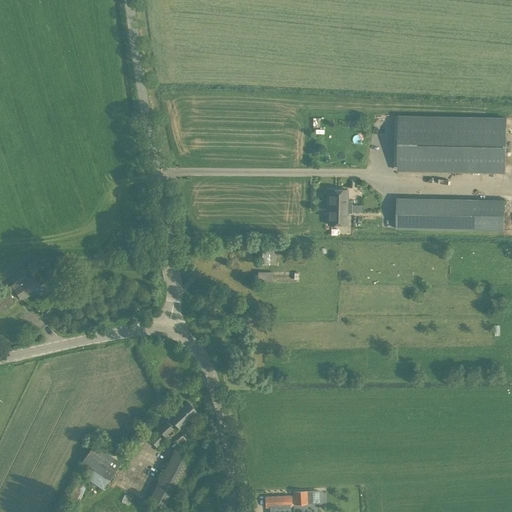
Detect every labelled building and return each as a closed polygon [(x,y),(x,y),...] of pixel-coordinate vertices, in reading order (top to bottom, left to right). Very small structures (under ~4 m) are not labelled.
[(507,118),(398,116),(397,170),(505,172),(507,118)] [(329,207),(352,208),(352,200),(347,200),(347,190),(329,189),(329,207)] [(396,228),(504,230),(505,200),(397,198),(396,228)] [(352,213),(352,208),(329,207),(328,225),(346,225),(346,213),(352,213)] [(261,251),(258,251),(258,265),(275,265),(275,251),(261,251)] [(257,272),(257,282),(271,282),(271,272),(257,272)] [(20,299),(40,287),(33,276),(27,280),(25,276),(11,285),(20,299)] [(0,310),(14,302),(6,290),(0,294),(0,310)] [(170,418),(171,420),(167,423),(166,422),(158,429),(165,436),(173,429),(172,427),(175,424),(179,428),(197,412),(187,402),(170,418)] [(186,445),(190,441),(184,434),(179,438),(186,445)] [(121,463),(114,457),(93,444),(82,461),(110,480),(121,463)] [(166,507),(177,486),(192,457),(175,448),(149,498),(166,507)] [(312,491),(307,491),(293,492),(293,496),(291,496),(265,497),(265,507),(291,506),(291,501),(293,501),(293,504),(313,503),(312,491)]
